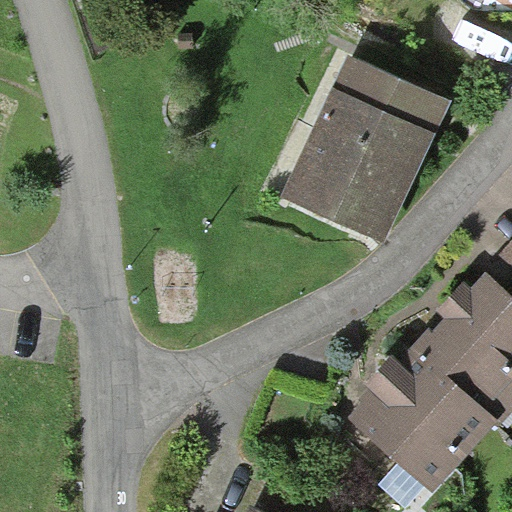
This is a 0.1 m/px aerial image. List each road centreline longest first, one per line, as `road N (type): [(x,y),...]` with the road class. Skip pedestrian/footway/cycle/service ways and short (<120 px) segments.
road 1 (residential): [(99,391),(225,364),(344,301),(511,145)]
road 2 (unclassified): [(30,0),(92,215)]
road 3 (residential): [(92,215),(99,391)]
road 4 (residential): [(99,391),(106,511)]
